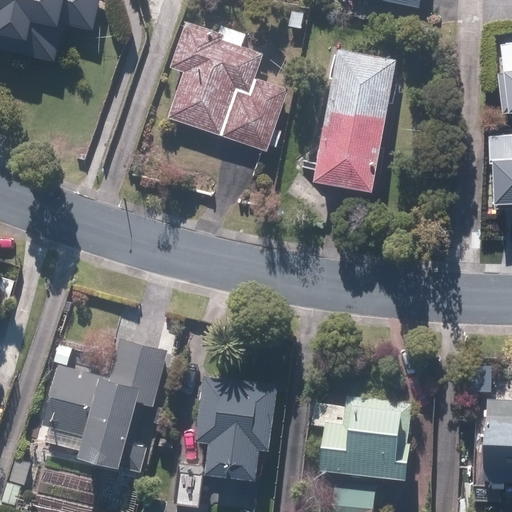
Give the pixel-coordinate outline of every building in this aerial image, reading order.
[(0,0),(0,55),(46,65),(54,28),(83,34),(90,0),(0,0)] [(367,0),(367,1),(418,11),(420,0),(367,0)] [(291,14),(288,28),(301,31),(304,16),(291,14)] [(241,49),(245,36),(221,28),(219,36),(186,24),(170,70),(184,75),(168,121),(266,154),(268,149),(276,152),(282,133),(276,132),(288,93),(254,82),(263,57),(241,49)] [(336,53),(312,186),(372,197),(395,64),(336,53)] [(511,134),(511,143),(511,147),(486,149),(488,204),(511,203),(511,134)] [(0,283),(0,297),(8,300),(12,287),(0,283)] [(78,449),(77,454),(142,469),(148,443),(127,438),(135,403),(154,407),(167,351),(119,340),(111,374),(57,362),(43,424),(50,426),(46,441),(78,449)] [(177,460),(172,501),(200,505),(204,471),(254,477),(258,445),(269,447),(277,382),(202,373),(194,437),(205,438),(202,463),(177,460)] [(325,425),(320,468),(405,477),(413,401),(345,394),(344,404),(312,400),(310,423),(325,425)] [(478,472),(511,473),(511,397),(487,397),(486,401),(481,401),(478,472)] [(373,511),(376,486),(334,481),(331,511),(373,511)] [(163,511),(166,499),(147,496),(144,511),(163,511)]
